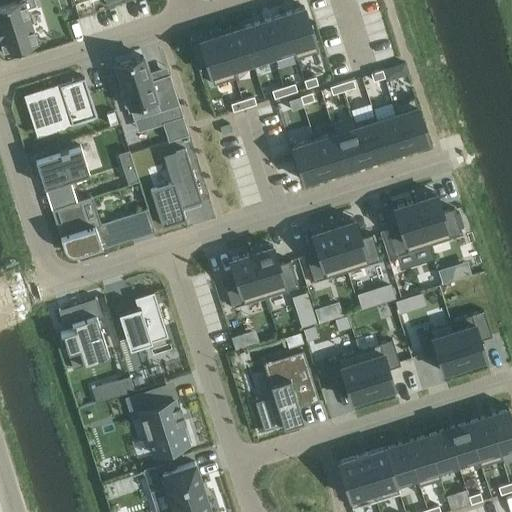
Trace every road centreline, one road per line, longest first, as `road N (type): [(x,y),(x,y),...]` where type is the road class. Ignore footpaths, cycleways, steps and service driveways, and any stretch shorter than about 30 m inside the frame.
road 1 (residential): [(167,249),(441,162)]
road 2 (residential): [(508,379),(235,463)]
road 3 (residential): [(167,249),(235,463)]
road 4 (residential): [(0,76),(185,18)]
road 5 (residential): [(0,127),(50,286)]
road 6 (residential): [(50,286),(167,249)]
